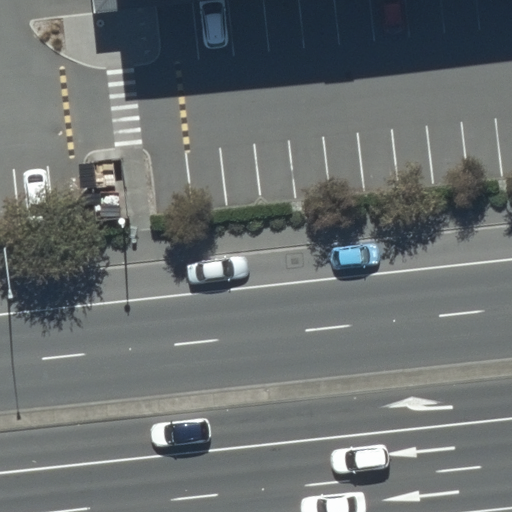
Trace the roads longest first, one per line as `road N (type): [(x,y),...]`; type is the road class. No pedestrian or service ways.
road 1 (primary): [(0,364),(511,310)]
road 2 (primary): [(511,461),(40,511)]
